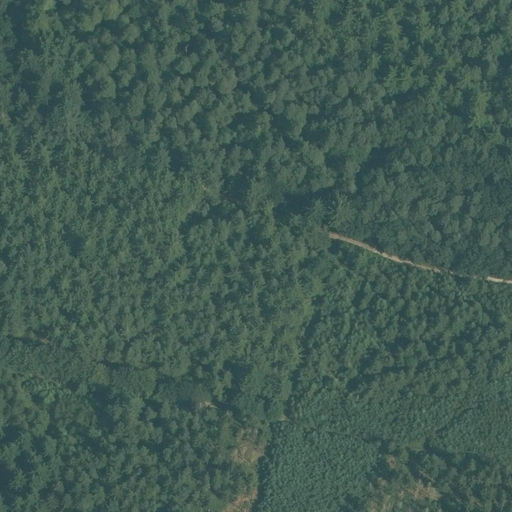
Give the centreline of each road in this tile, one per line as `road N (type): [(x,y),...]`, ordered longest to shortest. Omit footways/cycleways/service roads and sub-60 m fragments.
road 1 (track): [(0,78),(59,120),(106,134),(175,119),(200,99),(231,92),(324,107),(396,139),(433,168),(458,171),(511,226)]
road 2 (track): [(0,121),(412,265),(477,277)]
road 3 (track): [(0,361),(280,422)]
road 4 (track): [(280,422),(511,473)]
road 5 (track): [(280,422),(338,237)]
